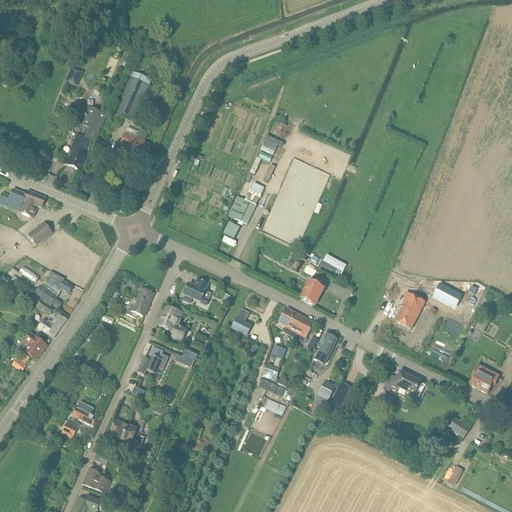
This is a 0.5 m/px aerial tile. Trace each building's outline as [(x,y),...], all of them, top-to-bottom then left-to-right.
[(128,65),(129,62),(125,61),(124,64),(122,63),(120,70),(126,72),(129,65),(128,65)] [(73,72),(68,83),(77,86),(82,75),(73,72)] [(115,112),(113,112),(110,120),(120,125),(124,116),(133,120),(137,111),(151,81),(132,72),(115,112)] [(106,116),(97,112),(85,107),(77,125),(84,128),(80,136),(77,135),(64,164),(79,171),(85,158),(82,157),(89,141),(94,143),(106,116)] [(138,133),(137,133),(127,129),(120,147),(146,158),(151,146),(143,142),(147,133),(140,129),(138,133)] [(282,144),(267,137),(265,141),(280,148),(282,144)] [(268,183),(275,168),(271,166),(264,181),(268,183)] [(237,198),(228,218),(247,227),(264,189),(254,184),(251,191),(250,190),(245,201),(237,198)] [(2,194),(0,198),(0,205),(19,213),(33,219),(37,208),(42,209),(46,199),(28,191),(26,195),(13,190),(10,197),(2,194)] [(229,223),(224,235),(234,240),(240,228),(229,223)] [(44,224),(36,230),(28,236),(36,246),(52,234),(44,224)] [(332,267),(330,271),(340,277),(346,266),(327,256),(324,261),(323,262),(332,267)] [(316,270),(306,264),(303,268),(305,270),(304,272),(314,278),(317,273),(315,272),(316,270)] [(20,281),(18,285),(35,297),(42,302),(51,307),(52,305),(54,306),(54,307),(58,310),(62,305),(57,302),(55,301),(57,298),(62,290),(69,294),(73,288),(64,283),(63,282),(64,281),(51,273),(39,291),(33,288),(32,289),(20,281)] [(0,298),(6,289),(12,293),(17,285),(14,283),(11,281),(9,279),(4,277),(0,282),(0,298)] [(190,305),(192,300),(200,303),(199,304),(205,307),(211,295),(205,293),(208,286),(197,281),(194,287),(189,285),(184,296),(185,297),(183,302),(190,305)] [(314,306),(320,295),(323,290),(310,283),(301,299),(314,306)] [(455,310),(461,296),(439,285),(432,298),(455,310)] [(144,318),(154,295),(142,290),(137,300),(134,299),(127,315),(137,319),(138,316),(144,318)] [(120,296),(114,293),(105,308),(112,312),(117,304),(116,303),(120,296)] [(406,293),(399,307),(403,309),(395,322),(411,330),(425,303),(406,293)] [(227,307),(232,297),(226,294),(221,304),(227,307)] [(54,310),(46,304),(39,300),(34,307),(41,312),(42,311),(49,316),(50,315),(55,318),(52,323),(49,321),(48,322),(44,320),(38,329),(45,333),(53,339),(66,320),(58,315),(53,311),(54,310)] [(187,330),(177,325),(182,316),(176,313),(167,309),(163,318),(161,317),(157,326),(171,332),(170,336),(182,341),(187,330)] [(290,338),(292,334),(293,333),(287,330),(290,323),(299,327),(304,318),(287,309),(278,325),(285,329),(282,334),(288,337),(290,338)] [(237,318),(231,329),(246,337),(252,326),(245,322),(250,314),(241,310),(237,318)] [(287,330),(293,333),(306,340),(309,333),(314,324),(304,318),(299,327),(290,323),(287,330)] [(36,363),(47,347),(31,334),(24,343),(29,346),(23,353),(36,363)] [(327,335),(322,344),(318,354),(322,355),(321,357),(327,360),(328,358),(329,358),(333,349),(337,340),(327,335)] [(307,349),(313,353),(319,342),(312,338),(307,349)] [(163,353),(155,349),(153,348),(150,354),(149,358),(152,359),(150,363),(146,361),(144,360),(137,374),(144,378),(147,372),(156,376),(159,369),(163,371),(169,359),(162,356),(163,353)] [(272,357),(277,358),(280,350),(274,348),(272,357)] [(184,356),(196,361),(198,354),(186,349),(184,356)] [(286,351),(280,350),(277,358),(283,360),(286,351)] [(437,357),(431,353),(427,361),(434,364),(437,357)] [(30,358),(24,354),(19,361),(25,365),(30,358)] [(16,360),(12,367),(22,374),(27,367),(16,360)] [(268,364),(264,374),(263,378),(275,382),(281,368),(268,364)] [(103,371),(93,366),(89,373),(99,378),(103,371)] [(474,379),(472,383),(470,387),(487,395),(492,386),(494,387),(499,377),(477,367),(472,378),(474,379)] [(73,377),(80,381),(84,375),(76,371),(73,377)] [(390,381),(386,389),(386,390),(397,395),(400,389),(407,392),(406,394),(414,398),(417,392),(421,383),(399,372),(394,383),(390,381)] [(280,379),(277,385),(288,390),(291,384),(280,379)] [(293,395),(263,380),(259,388),(289,402),(293,395)] [(325,381),(318,396),(329,401),(336,387),(325,381)] [(331,401),(326,410),(327,411),(337,416),(338,417),(343,408),(342,407),(352,389),(341,383),(331,401)] [(137,396),(142,399),(145,392),(135,388),(132,395),(136,397),(137,396)] [(265,398),(260,407),(282,417),(286,408),(265,398)] [(68,420),(62,434),(73,439),(79,425),(77,424),(79,420),(93,427),(97,419),(91,416),(94,410),(79,403),(73,418),(75,419),(74,422),(68,420)] [(454,419),(447,429),(463,439),(470,429),(454,419)] [(139,420),(136,428),(139,429),(138,431),(142,433),(143,429),(146,423),(139,420)] [(136,430),(125,426),(116,422),(110,437),(130,445),(136,430)] [(434,426),(428,428),(430,436),(436,435),(434,426)] [(198,428),(195,438),(200,440),(203,430),(198,428)] [(143,450),(141,456),(150,460),(152,454),(143,450)] [(456,468),(447,484),(454,488),(463,472),(456,468)] [(92,489),(106,495),(110,485),(99,481),(101,475),(98,474),(89,470),(83,486),(92,489)] [(122,472),(119,482),(126,484),(129,475),(122,472)] [(97,511),(101,503),(96,501),(87,497),(84,504),(78,502),(79,500),(78,499),(72,511),(97,511)]
